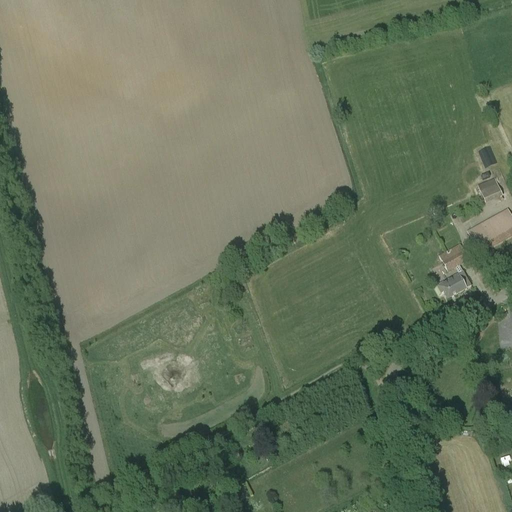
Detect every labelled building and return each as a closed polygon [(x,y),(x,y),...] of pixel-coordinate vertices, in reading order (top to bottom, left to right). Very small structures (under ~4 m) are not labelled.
[(497,180),(478,184),(482,204),(502,199),(497,180)] [(479,256),(511,237),(511,219),(507,211),(467,234),(479,256)] [(448,275),(469,263),(460,246),(442,255),(444,257),(440,259),(442,262),(441,263),(448,275)] [(447,301),(471,288),(463,273),(440,286),(438,283),(433,286),(440,297),(444,295),(447,301)] [(500,358),(491,334),(476,340),(483,359),(491,356),(492,361),(500,358)] [(236,503),(252,495),(247,486),(231,493),(236,503)]
